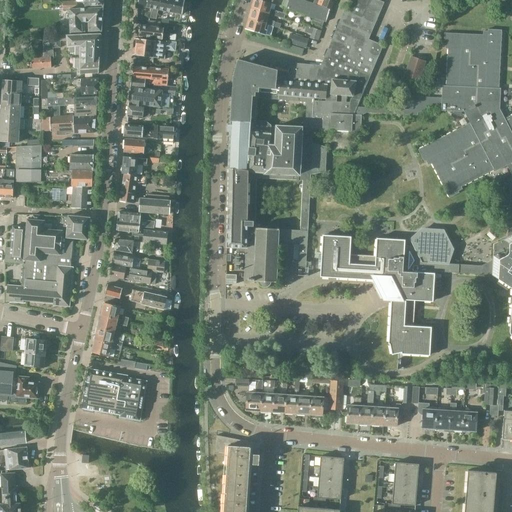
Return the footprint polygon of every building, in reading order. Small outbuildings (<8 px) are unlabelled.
[(146,8),(151,9),(153,0),(138,0),(138,8),(146,10),(146,8)] [(184,0),(153,0),(151,9),(182,15),(185,0),(184,0)] [(269,286),(269,285),(270,284),(271,283),(271,282),(276,282),(278,243),(278,242),(300,243),(299,266),(321,267),(320,277),(371,280),(380,299),(391,299),(388,344),(389,344),(392,354),(398,353),(401,352),(401,354),(430,355),(431,327),(413,326),(414,310),(415,300),(433,301),(434,273),(431,273),(431,271),(448,272),(451,272),(456,273),(458,273),(459,273),(498,275),(498,279),(511,288),(511,297),(510,297),(510,303),(511,303),(510,316),(509,316),(509,323),(510,323),(509,332),(511,336),(511,115),(505,119),(500,109),(500,108),(499,108),(500,102),(500,88),(498,88),(501,30),(488,29),(488,31),(483,31),(483,35),(444,34),(444,42),(442,42),(442,45),(446,46),(445,67),(449,68),(448,87),(443,86),(442,98),(409,97),(409,109),(357,107),(383,45),(368,39),(384,2),(378,0),(351,0),(347,12),(344,10),(321,66),(290,63),(289,65),(287,73),(238,60),(234,75),(233,75),(233,84),(233,87),(232,87),(231,109),(230,124),(227,124),(227,131),(230,131),(229,147),(228,168),(228,206),(227,206),(226,247),(246,248),(245,268),(244,280),(253,280),(253,281),(259,281),(259,282),(259,283),(259,284),(260,285),(261,285),(261,286),(262,286),(263,287),(264,287),(265,287),(266,287),(267,287),(268,286),(269,286)] [(272,4),(260,0),(253,0),(251,8),(269,14),(273,16),(284,18),(285,14),(272,11),(271,10),(272,4)] [(302,0),(289,0),(289,1),(286,9),(309,16),(314,18),(324,22),(326,22),(330,10),(331,11),(332,10),(318,5),(318,6),(302,0)] [(335,1),(331,0),(320,0),(320,3),(319,2),(318,5),(326,8),(332,10),(335,1)] [(71,32),(85,32),(85,22),(88,22),(88,31),(101,31),(103,7),(85,8),(85,6),(84,6),(84,4),(77,4),(77,1),(63,2),(63,9),(70,9),(71,32)] [(251,8),(249,19),(266,24),(266,25),(273,27),(279,29),(281,24),(272,21),(273,16),(269,14),(251,8)] [(324,22),(314,18),(309,16),(307,22),(312,24),(313,23),(322,27),(324,22)] [(249,19),(246,29),(270,36),(273,27),(266,25),(266,24),(249,19)] [(147,26),(140,25),(139,36),(163,39),(164,28),(160,27),(160,22),(148,21),(147,26)] [(313,28),(310,38),(318,40),(321,31),(313,28)] [(68,35),(60,35),(53,35),(53,48),(60,48),(60,41),(67,40),(68,47),(80,46),(80,69),(80,74),(99,73),(99,68),(101,34),(68,35)] [(53,48),(53,35),(52,35),(43,35),(43,39),(44,57),(32,58),(31,58),(32,68),(52,67),(51,59),(54,58),(53,48)] [(291,43),(293,44),(306,48),(308,40),(294,35),(291,43)] [(139,38),(136,56),(165,59),(167,42),(139,38)] [(44,57),(43,39),(32,40),(32,58),(44,57)] [(425,61),(411,57),(404,78),(418,83),(425,61)] [(168,86),(169,69),(133,66),(132,78),(152,79),(151,85),(168,86)] [(39,78),(28,78),(28,85),(39,86),(39,78)] [(132,78),(130,87),(147,89),(148,89),(149,84),(151,85),(152,79),(132,78)] [(99,79),(76,79),(76,80),(77,80),(77,86),(79,87),(81,87),(81,94),(97,94),(99,79)] [(2,80),(2,92),(22,93),(22,81),(2,80)] [(147,89),(130,87),(129,103),(151,106),(160,107),(162,94),(174,95),(174,93),(163,91),(163,90),(148,89),(147,89)] [(21,105),(22,93),(2,92),(1,104),(21,105)] [(75,97),(48,99),(42,99),(42,109),(47,109),(47,106),(67,105),(75,105),(75,115),(96,115),(97,96),(75,97)] [(149,115),(151,106),(129,103),(127,116),(143,118),(143,117),(146,118),(149,115)] [(1,104),(0,116),(20,118),(21,105),(1,104)] [(41,123),(41,131),(74,130),(74,133),(95,133),(96,115),(75,115),(50,117),(41,118),(41,123)] [(0,116),(0,117),(0,128),(19,130),(20,118),(0,116)] [(124,124),(124,136),(148,138),(154,138),(154,131),(146,131),(147,126),(143,126),(124,124)] [(154,124),(154,131),(154,138),(148,138),(147,139),(157,142),(157,138),(163,139),(163,142),(174,142),(174,139),(175,139),(176,127),(162,126),(162,125),(154,124)] [(0,141),(18,142),(19,130),(0,128),(0,141)] [(143,153),(144,141),(125,139),(124,152),(143,153)] [(28,146),(17,147),(17,151),(17,155),(16,161),(16,182),(41,183),(42,145),(41,145),(28,146)] [(70,156),(70,170),(93,171),(93,155),(70,154),(70,156)] [(122,174),(124,174),(136,175),(137,164),(153,166),(154,162),(154,159),(145,158),(124,156),(122,174)] [(15,169),(6,169),(5,198),(13,198),(15,169)] [(92,186),(93,171),(70,170),(70,177),(72,177),(72,186),(73,186),(92,186)] [(121,201),(120,202),(132,204),(135,186),(144,188),(146,176),(136,175),(124,174),(120,201),(121,201)] [(73,186),(72,194),(81,194),(81,198),(91,198),(92,186),(73,186)] [(66,201),(66,195),(61,195),(61,188),(50,188),(49,200),(66,201)] [(140,198),(139,211),(139,212),(170,215),(171,200),(170,200),(170,193),(148,191),(147,198),(140,198)] [(91,208),(91,198),(81,198),(81,194),(72,194),(72,195),(69,195),(69,203),(71,203),(71,208),(91,208)] [(118,212),(116,230),(139,232),(141,214),(118,212)] [(6,247),(5,262),(23,264),(21,286),(7,284),(6,301),(24,303),(24,300),(53,302),(53,305),(70,307),(74,267),(70,266),(71,256),(72,256),(73,238),(66,237),(62,237),(62,231),(52,230),(44,229),(44,223),(44,221),(39,220),(40,215),(33,215),(32,220),(27,219),(26,227),(13,226),(11,247),(6,247)] [(65,218),(64,226),(67,226),(66,237),(73,238),(84,239),(88,239),(90,217),(68,215),(68,218),(65,218)] [(144,229),(143,242),(148,243),(167,245),(168,232),(153,230),(146,229),(144,229)] [(143,242),(131,241),(115,239),(114,250),(132,252),(132,246),(137,247),(139,250),(143,250),(147,248),(148,243),(143,242)] [(113,254),(112,263),(126,266),(132,267),(134,257),(113,254)] [(235,257),(234,270),(243,271),(244,257),(235,257)] [(148,266),(147,270),(152,271),(164,273),(166,262),(149,259),(148,266)] [(124,279),(126,266),(112,263),(110,277),(124,279)] [(147,270),(141,269),(130,268),(128,280),(150,284),(152,271),(147,270)] [(105,294),(120,298),(121,292),(126,294),(127,289),(107,284),(105,294)] [(164,309),(167,297),(145,292),(133,289),(130,301),(142,304),(164,309)] [(102,310),(101,315),(117,319),(120,306),(104,302),(104,304),(102,304),(101,309),(102,310)] [(98,326),(98,327),(119,333),(122,325),(127,326),(128,322),(122,320),(117,319),(101,315),(100,320),(98,320),(97,326),(98,326)] [(96,334),(95,340),(122,346),(123,342),(120,341),(122,333),(119,333),(98,327),(97,328),(96,328),(95,334),(96,334)] [(168,338),(157,335),(155,341),(166,344),(168,338)] [(14,337),(6,337),(5,350),(13,351),(14,337)] [(25,352),(27,352),(44,354),(46,340),(26,338),(25,352)] [(108,356),(110,348),(121,350),(122,346),(95,340),(93,345),(92,345),(91,350),(92,351),(92,352),(108,356)] [(43,367),(44,354),(27,352),(25,366),(43,367)] [(135,368),(135,367),(136,362),(121,359),(121,362),(117,361),(116,365),(135,368)] [(0,362),(0,393),(12,395),(12,393),(16,394),(16,395),(37,397),(38,383),(29,382),(30,377),(17,375),(17,378),(15,378),(16,365),(0,362)] [(128,375),(88,368),(81,408),(120,415),(119,417),(140,421),(147,381),(127,377),(128,375)] [(331,380),(330,397),(329,409),(335,410),(337,381),(331,380)] [(286,395),(285,413),(297,413),(298,395),(299,395),(300,382),(295,381),(294,395),(286,395)] [(344,381),(337,381),(335,410),(341,410),(344,381)] [(368,391),(367,406),(361,406),(360,406),(359,424),(371,424),(373,406),(374,385),(370,384),(370,391),(368,391)] [(371,424),(384,425),(385,407),(373,406),(374,391),(386,392),(387,385),(374,385),(373,406),(371,424)] [(429,403),(423,403),(418,403),(419,387),(413,386),(412,403),(418,404),(417,410),(418,411),(418,412),(418,413),(419,413),(419,414),(420,414),(421,415),(422,415),(423,415),(422,428),(435,429),(436,410),(428,409),(429,403)] [(246,410),(261,411),(262,393),(256,393),(247,392),(246,410)] [(274,394),(262,393),(261,411),(273,412),(274,394)] [(273,412),(285,413),(286,395),(274,394),(273,412)] [(298,395),(297,413),(309,414),(311,396),(299,395),(298,395)] [(323,397),(311,396),(309,414),(311,414),(311,416),(312,417),(313,417),(317,418),(317,415),(322,415),(323,397)] [(360,406),(361,406),(362,397),(354,397),(353,405),(348,405),(347,423),(359,424),(360,406)] [(449,429),(462,430),(463,411),(456,411),(457,403),(450,403),(450,406),(449,429)] [(397,408),(385,407),(384,425),(396,426),(397,416),(399,417),(403,413),(403,408),(400,404),(397,404),(397,405),(397,408)] [(435,429),(449,429),(450,406),(445,406),(444,410),(436,410),(435,429)] [(511,438),(511,410),(504,410),(502,438),(511,438)] [(477,412),(463,411),(462,430),(476,431),(477,412)] [(25,431),(0,433),(0,445),(26,442),(25,431)] [(259,464),(260,444),(217,435),(215,452),(227,452),(223,511),(246,511),(249,463),(259,464)] [(6,470),(29,468),(27,447),(4,449),(4,450),(0,450),(0,455),(5,455),(6,470)] [(320,456),(320,466),(343,468),(344,458),(320,456)] [(394,472),(418,474),(419,464),(395,462),(394,472)] [(342,478),(343,468),(320,466),(319,477),(342,478)] [(464,511),(492,511),(496,472),(468,470),(464,511)] [(393,483),(417,485),(418,474),(394,472),(393,483)] [(19,511),(20,510),(21,510),(21,504),(17,504),(16,487),(14,487),(14,480),(12,480),(12,474),(2,474),(2,476),(0,476),(0,511),(19,511)] [(319,477),(318,487),(341,489),(342,478),(319,477)] [(393,493),(416,495),(417,485),(393,483),(393,493)] [(320,498),(326,498),(340,499),(341,489),(318,487),(317,497),(320,498)] [(394,504),(400,504),(415,506),(416,495),(393,493),(392,504),(394,504)]
